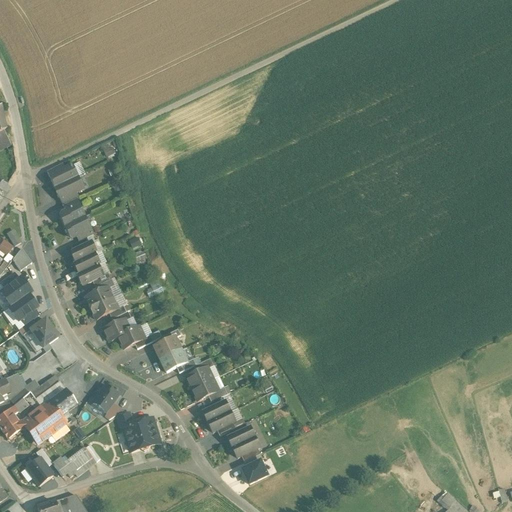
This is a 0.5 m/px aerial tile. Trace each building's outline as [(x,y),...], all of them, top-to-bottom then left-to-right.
[(6,138),(0,141),(0,149),(9,145),(6,138)] [(63,165),(47,172),(49,178),(65,170),(63,165)] [(65,170),(49,178),(55,190),(78,178),(73,167),(65,170)] [(78,178),(55,190),(60,201),(77,194),(84,190),(78,178)] [(77,194),(60,201),(63,207),(76,200),(79,199),(77,194)] [(76,200),(63,207),(66,213),(79,206),(76,200)] [(66,213),(61,215),(60,218),(64,228),(85,218),(79,206),(66,213)] [(85,218),(64,228),(69,238),(73,239),(78,237),(91,231),(85,218)] [(9,234),(16,246),(22,243),(15,231),(9,234)] [(91,231),(78,237),(80,243),(87,239),(87,240),(94,237),(91,231)] [(80,243),(71,247),(73,253),(90,245),(87,240),(87,239),(80,243)] [(0,250),(8,256),(13,247),(4,241),(0,247),(0,250)] [(73,253),(71,254),(76,264),(77,265),(96,256),(97,255),(92,244),(90,245),(73,253)] [(12,261),(21,272),(32,264),(21,250),(12,261)] [(96,256),(77,265),(76,264),(75,265),(80,276),(99,267),(101,266),(96,256)] [(104,277),(99,267),(80,276),(78,277),(83,288),(93,283),(104,278),(104,277)] [(108,275),(104,277),(104,278),(93,283),(95,289),(96,288),(112,281),(108,275)] [(5,291),(18,282),(14,276),(0,285),(5,291)] [(1,294),(11,308),(28,296),(31,294),(21,280),(18,282),(5,291),(1,294)] [(112,281),(96,288),(99,294),(108,289),(108,290),(114,287),(112,281)] [(150,297),(163,293),(160,283),(147,287),(150,297)] [(99,294),(86,300),(92,310),(113,300),(108,290),(108,289),(99,294)] [(35,311),(37,309),(28,296),(11,308),(8,310),(17,324),(24,319),(35,311)] [(113,300),(92,310),(97,321),(109,315),(118,311),(118,310),(113,300)] [(118,311),(109,315),(112,321),(126,314),(124,308),(118,310),(118,311)] [(20,322),(24,327),(39,316),(35,311),(24,319),(20,322)] [(112,321),(114,326),(125,321),(126,322),(131,319),(128,313),(126,314),(112,321)] [(30,332),(37,327),(33,321),(24,327),(19,331),(23,337),(30,332)] [(43,350),(58,339),(45,321),(37,327),(30,332),(43,350)] [(114,326),(104,331),(110,343),(119,339),(118,339),(131,333),(131,332),(126,322),(125,321),(114,326)] [(140,328),(131,332),(131,333),(118,339),(119,339),(124,350),(135,345),(146,340),(145,339),(140,328)] [(178,331),(162,339),(165,344),(176,339),(176,340),(181,337),(178,331)] [(150,337),(145,339),(146,340),(135,345),(137,351),(154,343),(150,337)] [(165,344),(155,349),(161,362),(182,352),(176,340),(176,339),(165,344)] [(182,352),(161,362),(167,374),(177,369),(188,364),(187,364),(182,352)] [(196,367),(194,368),(197,374),(208,369),(209,370),(214,367),(211,360),(196,367)] [(188,364),(177,369),(179,375),(194,368),(196,367),(193,361),(187,364),(188,364)] [(197,374),(187,379),(192,391),(214,381),(209,370),(208,369),(197,374)] [(0,394),(0,397),(3,404),(9,402),(23,389),(26,388),(20,375),(15,377),(19,383),(7,390),(0,394)] [(60,384),(55,376),(46,382),(51,390),(60,384)] [(15,377),(4,382),(7,390),(19,383),(15,377)] [(23,389),(28,396),(30,394),(35,391),(40,387),(36,381),(26,388),(23,389)] [(214,381),(192,391),(198,403),(209,398),(219,392),(219,391),(214,381)] [(40,387),(35,391),(30,394),(34,400),(37,397),(39,399),(51,390),(46,382),(40,387)] [(105,413),(119,397),(107,387),(93,404),(105,413)] [(23,389),(9,402),(15,408),(28,396),(23,389)] [(224,389),(219,391),(219,392),(209,398),(212,404),(220,400),(228,396),(224,389)] [(41,410),(47,417),(56,411),(61,418),(65,415),(77,406),(66,392),(41,410)] [(15,408),(8,413),(12,418),(34,400),(30,394),(28,396),(15,408)] [(212,404),(204,407),(207,413),(222,405),(220,400),(212,404)] [(0,405),(0,412),(2,417),(8,413),(15,408),(9,402),(3,404),(0,405)] [(207,413),(204,414),(209,424),(230,414),(226,404),(222,405),(207,413)] [(123,412),(114,406),(105,418),(109,422),(123,412)] [(61,418),(56,411),(47,417),(41,410),(41,409),(41,410),(27,420),(27,422),(29,431),(40,445),(58,431),(65,426),(66,425),(61,418)] [(2,417),(0,418),(0,429),(8,441),(22,431),(12,418),(8,413),(2,417)] [(130,414),(117,419),(121,434),(126,432),(125,429),(134,426),(130,414)] [(230,414),(209,424),(213,434),(217,432),(233,425),(235,424),(230,414)] [(70,422),(65,415),(61,418),(66,425),(70,422)] [(134,426),(125,429),(126,432),(133,453),(141,450),(141,451),(144,453),(149,452),(150,448),(150,447),(160,444),(153,421),(134,426)] [(233,425),(217,432),(220,437),(229,433),(236,430),(233,425)] [(236,430),(229,433),(231,438),(248,431),(245,425),(236,430)] [(69,432),(65,426),(58,431),(62,437),(69,432)] [(80,441),(85,438),(78,429),(73,432),(80,441)] [(231,438),(229,440),(233,450),(255,439),(250,429),(248,431),(231,438)] [(255,439),(233,450),(238,460),(242,458),(258,450),(260,449),(255,439)] [(90,447),(85,450),(96,464),(100,461),(90,447)] [(85,450),(61,467),(69,477),(70,479),(74,475),(77,479),(96,464),(85,450)] [(258,450),(242,458),(244,463),(261,456),(258,450)] [(37,455),(47,469),(52,466),(41,451),(37,455)] [(261,456),(244,463),(247,469),(261,463),(261,464),(264,462),(261,456)] [(47,469),(40,460),(26,470),(39,487),(53,477),(47,469)] [(261,464),(261,463),(247,469),(243,472),(250,486),(268,478),(261,464)] [(69,477),(61,467),(57,471),(64,481),(69,477)] [(434,499),(449,511),(456,502),(442,490),(434,499)] [(494,492),(495,498),(501,497),(502,503),(508,502),(506,491),(494,492)] [(75,496),(58,502),(61,511),(71,511),(83,508),(75,496)] [(449,511),(447,511),(466,511),(456,502),(449,511)] [(57,511),(55,503),(37,509),(38,511),(57,511)]
